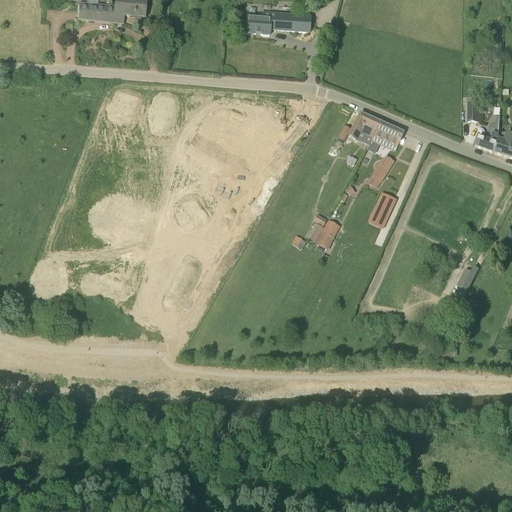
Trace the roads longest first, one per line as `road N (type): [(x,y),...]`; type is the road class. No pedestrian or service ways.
road 1 (unclassified): [(511,167),(321,91),(0,66)]
road 2 (track): [(511,379),(229,376),(71,364),(0,330)]
